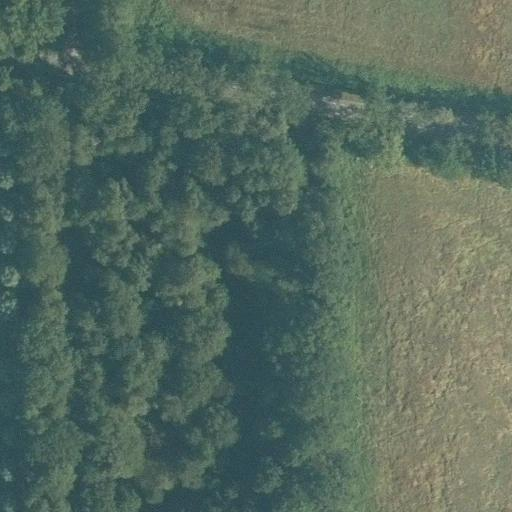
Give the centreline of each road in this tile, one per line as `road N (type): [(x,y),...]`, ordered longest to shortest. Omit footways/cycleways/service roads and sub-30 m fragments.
road 1 (unclassified): [(511,136),(0,52)]
road 2 (track): [(74,0),(84,511)]
